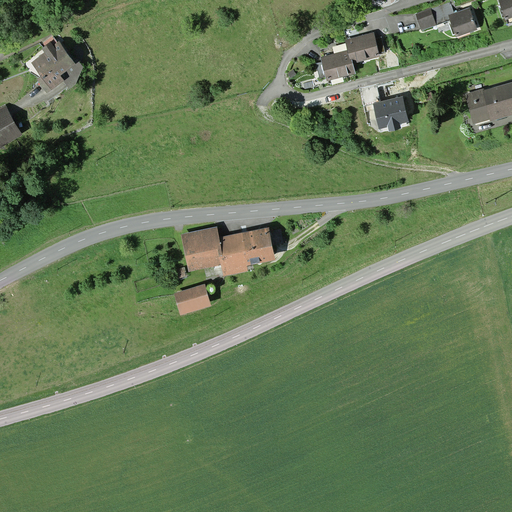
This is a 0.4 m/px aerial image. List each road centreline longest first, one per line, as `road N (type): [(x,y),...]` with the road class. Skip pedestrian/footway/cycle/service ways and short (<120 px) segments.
road 1 (tertiary): [(0,418),(194,354),(511,216)]
road 2 (tertiary): [(0,280),(121,226),(339,203),(511,168)]
road 3 (residential): [(415,0),(306,38),(282,70),(283,89),(293,96),(511,43)]
road 4 (track): [(281,84),(263,103),(270,116),(368,159),(458,180)]
